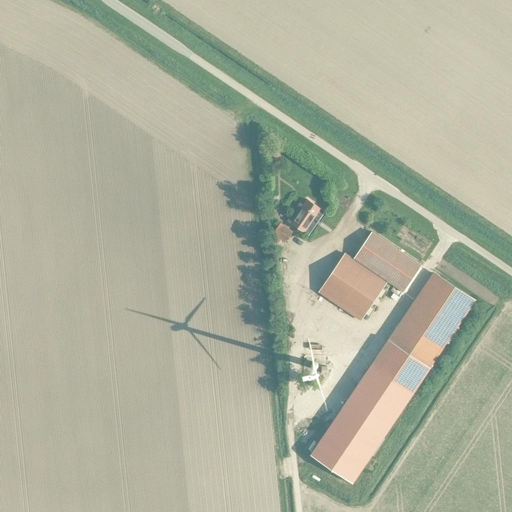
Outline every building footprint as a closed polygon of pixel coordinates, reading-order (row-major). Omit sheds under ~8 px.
[(270,143),(260,147),(265,159),(275,155),(270,143)] [(307,199),(302,205),(299,203),(294,210),(298,212),(290,223),(308,235),(324,212),(307,199)] [(285,242),(292,232),(280,223),(273,234),(285,242)] [(421,265),(371,232),(353,258),(387,281),(403,292),(421,265)] [(353,258),(345,253),(319,292),(360,320),(387,281),(353,258)] [(436,272),(390,341),(373,366),(416,395),(479,300),(436,272)]
